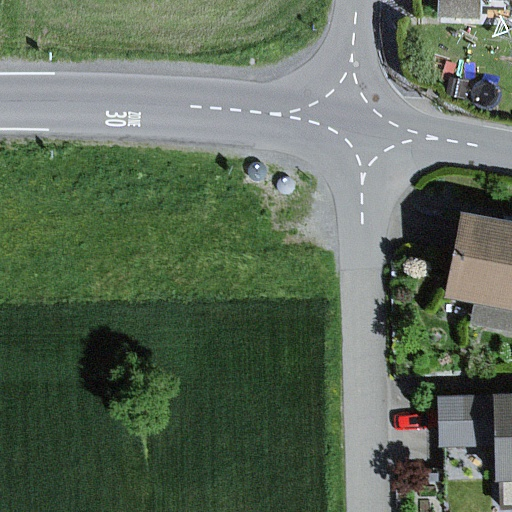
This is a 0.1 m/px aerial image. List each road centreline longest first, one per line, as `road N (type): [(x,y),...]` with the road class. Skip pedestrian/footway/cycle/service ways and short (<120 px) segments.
road 1 (residential): [(368,511),(362,265),(344,109)]
road 2 (tertiary): [(0,102),(85,97),(344,109)]
road 3 (tertiary): [(344,109),(511,144)]
